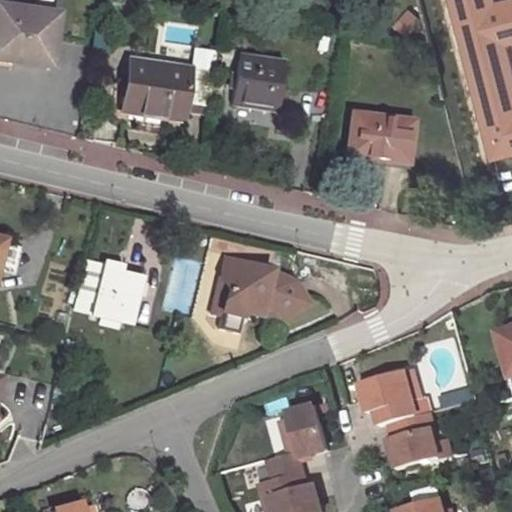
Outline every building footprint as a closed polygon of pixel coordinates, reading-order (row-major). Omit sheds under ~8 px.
[(0,60),(8,61),(50,67),(57,14),(0,5),(0,60)] [(417,22),(410,16),(400,26),(407,32),(417,22)] [(481,51),(464,55),(467,68),(484,62),(481,51)] [(197,52),(194,71),(214,74),(217,55),(197,52)] [(283,63),(237,55),(230,104),(276,111),(283,63)] [(209,106),(214,74),(194,71),(131,62),(123,112),(183,122),(184,113),(186,102),(209,106)] [(184,113),(207,116),(209,106),(186,102),(184,113)] [(413,122),(352,114),(348,155),(408,164),(413,122)] [(474,216),(468,191),(446,196),(452,222),(474,216)] [(220,276),(241,263),(224,259),(220,276)] [(121,266),(106,262),(93,316),(127,324),(139,278),(120,273),(121,266)] [(265,268),(241,263),(220,276),(219,278),(228,289),(222,314),(218,329),(238,334),(244,312),(259,317),(262,307),(271,309),(280,322),(302,310),(297,303),(303,299),(294,285),(272,280),(265,268)] [(211,311),(222,314),(228,289),(219,278),(211,311)] [(299,282),(294,285),(303,299),(308,296),(299,282)] [(511,331),(499,335),(511,384),(511,331)] [(371,397),(375,414),(379,428),(389,425),(420,417),(415,404),(423,401),(413,371),(361,385),(364,400),(371,397)] [(59,372),(52,400),(80,405),(86,378),(59,372)] [(456,406),(477,400),(470,376),(462,378),(466,395),(454,399),(456,406)] [(364,400),(368,416),(375,414),(371,397),(364,400)] [(275,482),(305,474),(301,459),(299,453),(312,449),(314,455),(329,451),(318,407),(289,415),(290,422),(279,425),(287,456),(269,461),(275,482)] [(420,417),(389,425),(392,440),(396,453),(392,454),(397,471),(439,459),(436,445),(441,444),(435,427),(431,429),(427,414),(420,417)] [(299,453),(301,459),(314,455),(312,449),(299,453)] [(314,503),(309,488),(305,474),(275,482),(261,486),(267,511),(323,511),(320,500),(314,503)] [(320,500),(316,486),(309,488),(314,503),(320,500)] [(452,511),(446,511),(442,499),(407,510),(398,511),(452,511)] [(90,511),(89,506),(83,507),(81,501),(50,509),(50,511),(90,511)]
